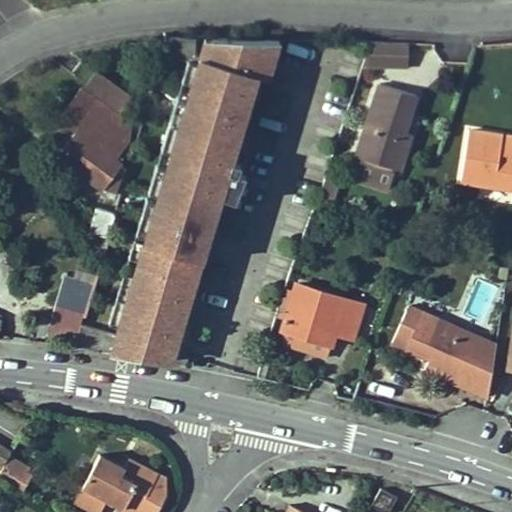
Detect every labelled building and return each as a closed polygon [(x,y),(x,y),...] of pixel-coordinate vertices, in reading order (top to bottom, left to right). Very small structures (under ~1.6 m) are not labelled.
[(81,323),(73,347),(158,360),(167,330),(173,331),(178,315),(172,313),(178,295),(183,297),(193,265),(187,263),(192,248),(198,250),(208,216),(202,214),(210,189),(215,191),(225,159),(219,157),(230,120),(236,121),(246,90),(240,88),(245,70),(257,74),(268,77),(279,39),(217,38),(211,59),(200,56),(195,54),(195,38),(169,37),(165,53),(188,60),(197,63),(192,82),(186,99),(171,150),(166,168),(158,194),(156,200),(146,235),(144,241),(138,259),(134,274),(118,326),(116,334),(81,323)] [(205,38),(200,56),(211,59),(217,38),(205,38)] [(406,65),(407,43),(370,41),(362,65),(406,65)] [(182,79),(192,82),(197,63),(188,60),(182,79)] [(122,105),(132,93),(99,67),(89,80),(122,105)] [(167,330),(158,360),(187,364),(189,356),(174,352),(192,290),(197,274),(207,241),(212,224),(220,196),(231,161),(244,116),(250,97),(257,74),(245,70),(240,88),(246,90),(236,121),(230,120),(219,157),(225,159),(215,191),(210,189),(202,214),(208,216),(198,250),(192,248),(187,263),(193,265),(183,297),(178,295),(172,313),(178,315),(173,331),(167,330)] [(75,124),(58,145),(106,184),(127,158),(117,149),(128,135),(120,128),(92,106),(101,95),(86,83),(61,113),(75,124)] [(399,170),(411,133),(404,131),(416,94),(379,83),(356,156),(363,158),(392,167),(399,170)] [(129,118),(101,95),(92,106),(120,128),(129,118)] [(161,147),(171,150),(186,99),(177,96),(161,147)] [(253,98),(250,97),(244,116),(248,117),(253,98)] [(511,154),(509,154),(509,160),(499,158),(502,135),(468,130),(460,181),(511,188),(511,154)] [(511,136),(502,135),(499,158),(509,160),(509,154),(511,154),(511,136)] [(385,189),(392,167),(363,158),(356,180),(385,189)] [(241,163),(231,161),(220,196),(230,199),(238,172),(241,163)] [(148,191),(158,194),(166,168),(156,165),(148,191)] [(245,175),(238,172),(230,199),(237,201),(245,175)] [(331,200),(338,181),(325,176),(319,196),(331,200)] [(136,232),(146,235),(156,200),(146,197),(136,232)] [(95,217),(101,219),(97,231),(107,244),(111,229),(117,204),(100,199),(95,217)] [(215,225),(212,224),(207,241),(210,242),(215,225)] [(129,256),(138,259),(144,241),(134,238),(129,256)] [(434,255),(438,242),(424,238),(420,250),(434,255)] [(109,323),(118,326),(134,274),(124,271),(109,323)] [(402,287),(407,274),(399,271),(393,283),(402,287)] [(200,275),(197,274),(192,290),(195,291),(200,275)] [(352,337),(362,303),(296,283),(282,328),(302,335),(304,329),(312,331),(310,337),(331,344),(335,332),(352,337)] [(475,335),(408,305),(392,342),(407,349),(409,343),(431,353),(429,358),(425,368),(455,382),(475,335)] [(310,337),(312,331),(304,329),(302,335),(310,337)] [(496,344),(475,335),(455,382),(487,396),(496,344)] [(431,353),(409,343),(407,349),(429,358),(431,353)] [(0,463),(3,465),(11,452),(0,445),(0,463)] [(165,493),(165,477),(129,458),(124,467),(122,471),(117,468),(119,464),(99,454),(82,486),(107,499),(131,511),(136,511),(146,495),(160,503),(165,493)] [(29,467),(9,455),(7,460),(26,471),(29,467)] [(0,476),(22,489),(31,474),(26,471),(7,460),(0,471),(0,476)] [(94,511),(99,511),(107,499),(82,486),(74,501),(94,511)] [(397,497),(384,490),(376,505),(389,511),(397,497)] [(155,511),(160,503),(146,495),(136,511),(131,511),(122,507),(120,511),(121,511),(155,511)]
